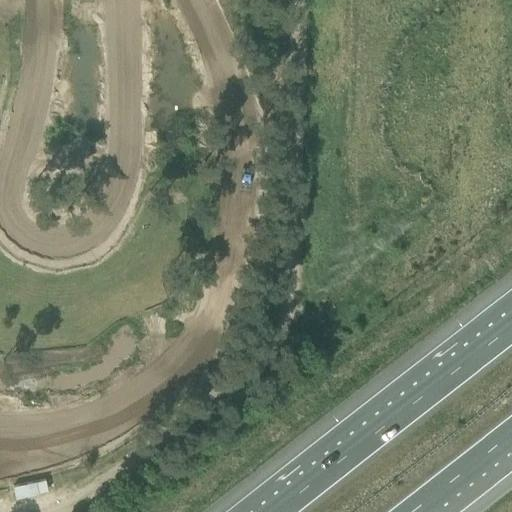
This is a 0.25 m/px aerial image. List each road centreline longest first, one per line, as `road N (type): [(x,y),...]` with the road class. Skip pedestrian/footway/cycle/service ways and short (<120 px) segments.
road 1 (motorway): [(511,328),(277,511)]
road 2 (motorway): [(413,511),(511,435)]
